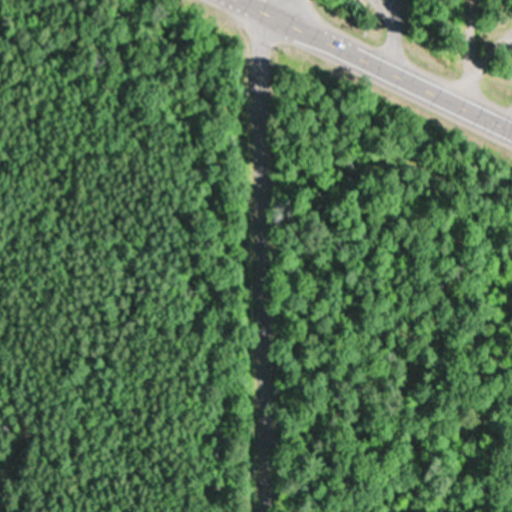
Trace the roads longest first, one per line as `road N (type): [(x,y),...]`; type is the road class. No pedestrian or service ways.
road 1 (residential): [(259,511),(252,1)]
road 2 (trunk): [(511,126),(249,0)]
